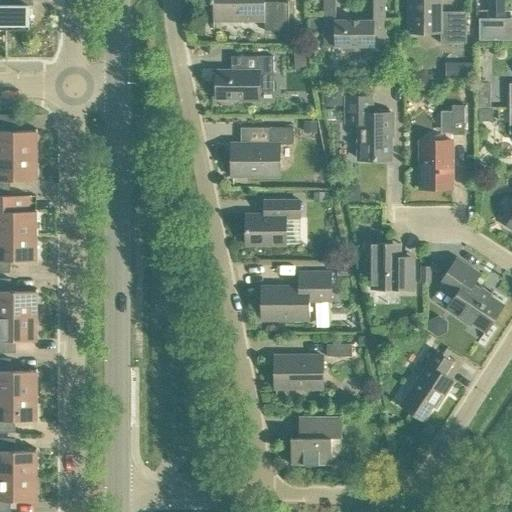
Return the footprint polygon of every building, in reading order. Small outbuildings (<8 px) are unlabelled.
[(10,6),(9,0),(0,0),(0,41),(6,42),(6,29),(28,29),(28,6),(10,6)] [(210,0),(210,2),(213,2),(213,20),(264,20),(264,30),(288,30),(288,2),(264,2),(264,0),(210,0)] [(343,46),(343,51),(365,51),(365,46),(384,46),(383,0),(372,0),(372,20),(335,20),(335,0),(323,0),(324,46),(343,46)] [(407,0),(408,32),(440,32),(440,43),(465,43),(465,11),(440,11),(440,0),(407,0)] [(487,0),(488,11),(488,17),(504,17),(503,0),(487,0)] [(317,28),(317,14),(309,14),(309,28),(317,28)] [(305,58),(305,47),(294,48),(294,58),(305,58)] [(240,101),(259,101),(259,91),(273,91),(273,56),(256,56),(256,70),(215,70),(215,98),(240,98),(240,101)] [(457,63),(457,79),(473,79),(473,63),(457,63)] [(341,105),(341,89),(325,89),(326,105),(341,105)] [(422,99),(423,94),(420,89),(414,89),(410,91),(409,96),(412,101),(418,102),(422,99)] [(392,130),(392,113),(371,113),(371,96),(346,96),(346,124),(358,123),(358,159),(390,159),(390,130),(392,130)] [(483,117),(497,116),(496,103),(482,104),(483,117)] [(452,135),(464,135),(464,105),(452,105),(452,135)] [(0,155),(37,156),(37,131),(18,131),(18,115),(0,114),(0,155)] [(317,132),(317,121),(304,121),(304,132),(317,132)] [(268,127),(268,143),(231,143),(231,176),(279,176),(279,144),(293,144),(293,127),(268,127)] [(419,141),(419,188),(452,188),(452,141),(419,141)] [(0,195),(10,196),(10,180),(36,180),(37,156),(0,155),(0,195)] [(360,201),(360,185),(344,185),(344,201),(360,201)] [(325,202),(325,192),(313,192),(313,202),(325,202)] [(0,195),(0,235),(36,236),(36,211),(28,211),(28,196),(10,196),(0,195)] [(264,214),(245,214),(245,245),(285,245),(285,218),(299,218),(299,200),(264,200),(264,214)] [(36,236),(0,235),(0,272),(10,273),(10,260),(36,260),(36,236)] [(370,288),(400,288),(414,288),(414,257),(400,257),(400,243),(368,243),(368,258),(370,258),(370,288)] [(503,305),(472,285),(480,274),(456,258),(438,285),(455,296),(447,309),(460,317),(461,315),(485,331),(503,305)] [(420,267),(420,283),(431,283),(430,267),(420,267)] [(298,272),(298,286),(261,286),(261,320),(309,320),(309,301),(331,300),(331,272),(298,272)] [(0,315),(36,316),(36,291),(10,291),(10,279),(0,278),(0,315)] [(36,316),(0,315),(0,352),(10,353),(10,340),(36,340),(36,316)] [(327,345),(327,356),(352,356),(351,345),(327,345)] [(444,374),(452,363),(430,348),(422,361),(429,365),(421,377),(419,376),(400,405),(423,420),(433,405),(436,408),(454,381),(444,374)] [(275,355),(275,388),(322,388),(322,355),(275,355)] [(0,395),(36,396),(36,371),(10,371),(10,359),(0,358),(0,395)] [(36,396),(0,395),(0,432),(10,433),(10,420),(36,420),(36,396)] [(298,416),(298,437),(290,437),(290,464),(331,465),(331,460),(341,451),(341,438),(341,416),(298,416)] [(0,475),(36,476),(36,451),(10,451),(10,439),(0,438),(0,475)] [(36,476),(0,475),(0,511),(9,511),(10,500),(36,500),(36,476)]
